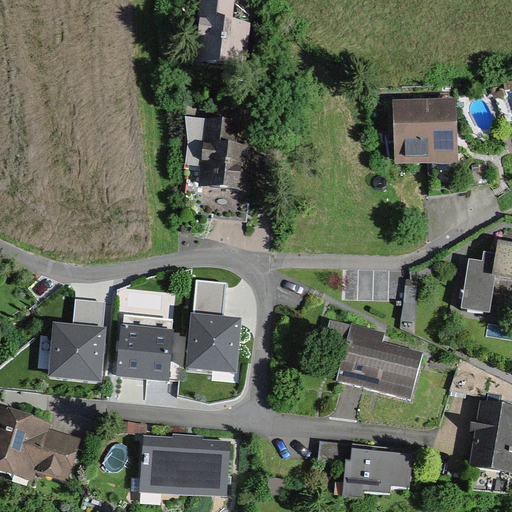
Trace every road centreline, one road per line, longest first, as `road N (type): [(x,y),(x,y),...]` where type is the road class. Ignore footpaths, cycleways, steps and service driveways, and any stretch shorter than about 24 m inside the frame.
road 1 (unknown): [(248,267),(511,379)]
road 2 (residential): [(248,267),(210,256),(68,273),(0,248)]
road 3 (residential): [(253,423),(51,407)]
road 4 (residential): [(248,267),(266,305),(253,423)]
road 5 (residential): [(253,423),(409,436)]
